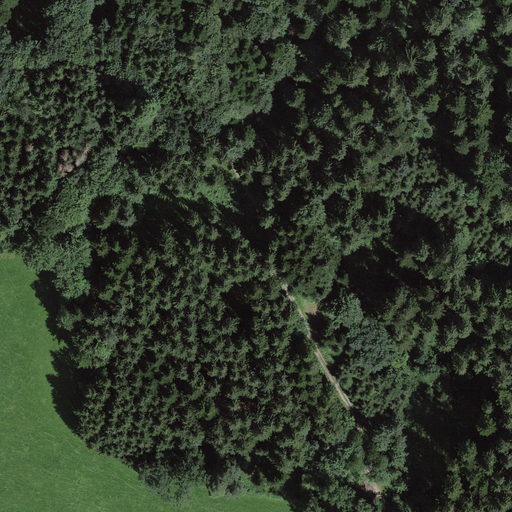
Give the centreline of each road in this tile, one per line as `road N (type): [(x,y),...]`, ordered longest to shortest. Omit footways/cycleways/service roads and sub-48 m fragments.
road 1 (track): [(106,0),(154,36),(207,107),(312,343),(354,408),(375,490),(391,511)]
road 2 (track): [(270,240),(197,226),(58,219),(0,201)]
